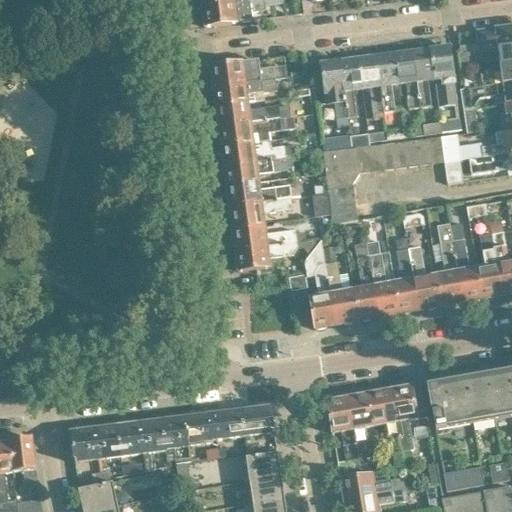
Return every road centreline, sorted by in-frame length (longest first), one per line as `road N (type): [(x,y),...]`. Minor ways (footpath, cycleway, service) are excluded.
road 1 (residential): [(511,7),(179,51)]
road 2 (residential): [(179,51),(215,380)]
road 3 (residential): [(295,369),(511,331)]
road 4 (residential): [(215,380),(43,399)]
road 5 (residential): [(319,511),(295,369)]
